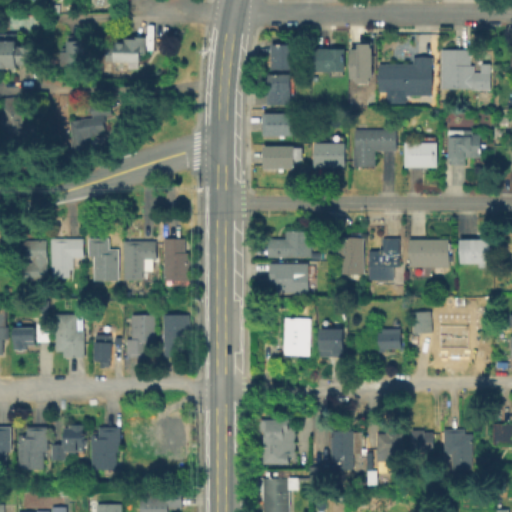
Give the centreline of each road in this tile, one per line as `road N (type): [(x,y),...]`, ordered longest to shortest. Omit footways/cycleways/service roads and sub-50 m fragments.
road 1 (residential): [(511,383),(394,384),(355,393),(202,392),(173,382),(0,390)]
road 2 (secondary): [(220,150),(221,511)]
road 3 (residential): [(511,203),(221,203)]
road 4 (residential): [(460,16),(232,15)]
road 5 (tertiary): [(220,150),(170,156),(70,190),(0,199)]
road 6 (residential): [(232,15),(65,17)]
road 7 (secondary): [(235,0),(220,150)]
